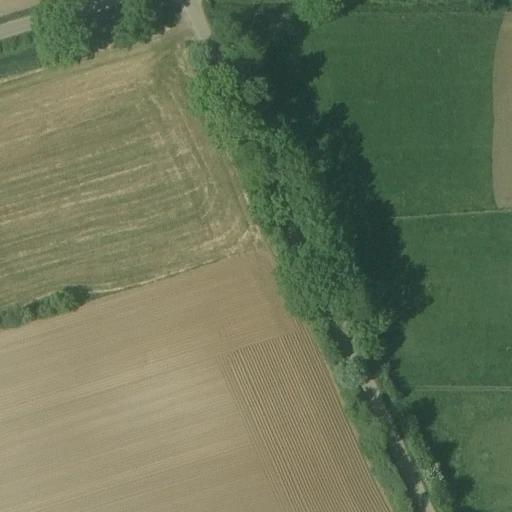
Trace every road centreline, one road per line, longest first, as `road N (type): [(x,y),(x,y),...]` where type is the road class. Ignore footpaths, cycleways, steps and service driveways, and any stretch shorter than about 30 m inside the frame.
road 1 (residential): [(186,0),(428,511)]
road 2 (unclassified): [(128,0),(0,38)]
